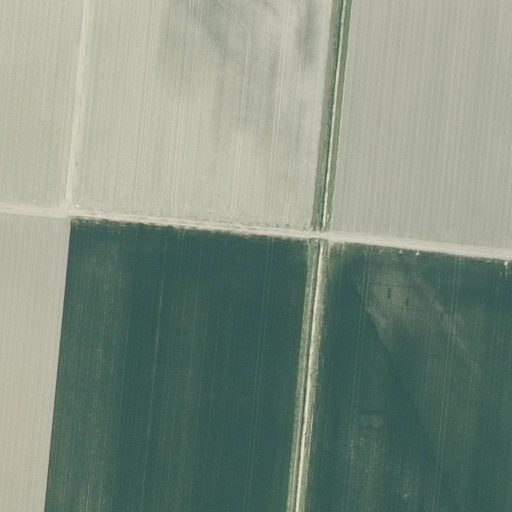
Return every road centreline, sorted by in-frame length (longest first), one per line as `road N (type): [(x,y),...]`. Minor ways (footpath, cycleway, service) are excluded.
road 1 (track): [(511,257),(69,213)]
road 2 (track): [(69,213),(88,0)]
